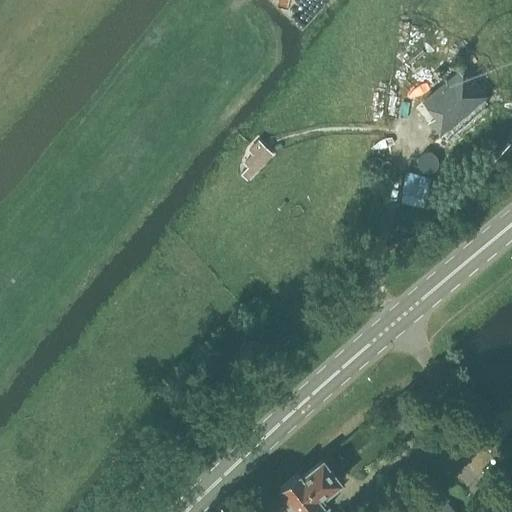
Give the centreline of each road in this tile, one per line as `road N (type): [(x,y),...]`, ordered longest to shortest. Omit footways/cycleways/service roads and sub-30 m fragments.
road 1 (primary): [(188,511),(511,238)]
road 2 (track): [(409,131),(411,0)]
